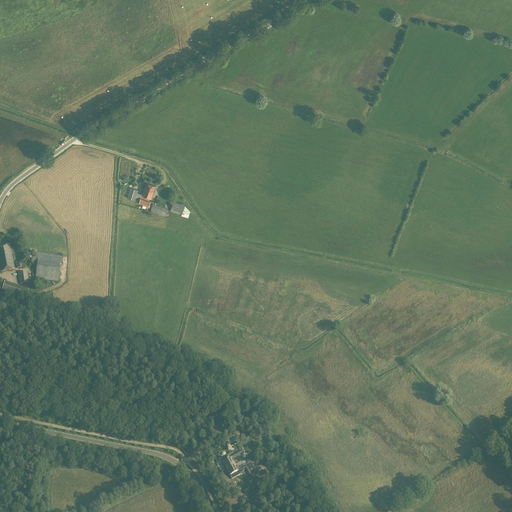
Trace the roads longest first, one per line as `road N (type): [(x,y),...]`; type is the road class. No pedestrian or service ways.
road 1 (track): [(320,511),(236,395),(191,364),(41,306)]
road 2 (tertiary): [(72,140),(301,0)]
road 3 (tertiary): [(211,511),(186,470),(160,454),(0,422)]
